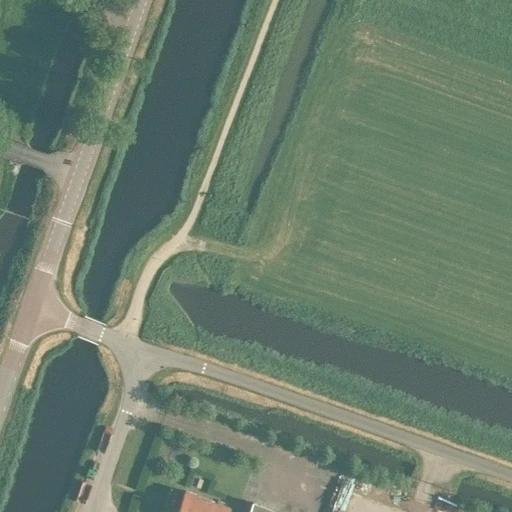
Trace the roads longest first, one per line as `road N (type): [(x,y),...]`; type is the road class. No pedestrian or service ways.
road 1 (unclassified): [(143,350),(511,482)]
road 2 (tertiary): [(35,310),(137,0)]
road 3 (unclassified): [(91,511),(143,350)]
